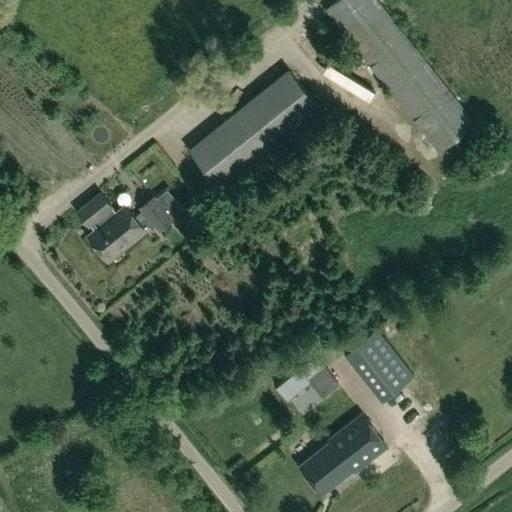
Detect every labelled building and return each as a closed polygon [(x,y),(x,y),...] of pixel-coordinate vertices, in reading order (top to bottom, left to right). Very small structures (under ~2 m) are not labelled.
[(439,152),(475,123),(378,0),(335,0),(325,8),(439,152)] [(188,148),(227,196),(328,115),(289,67),(188,148)] [(125,206),(117,212),(112,207),(113,206),(102,192),(78,210),(89,224),(90,223),(95,229),(88,234),(108,259),(144,229),(133,216),(125,206)] [(141,210),(133,216),(144,229),(152,222),(159,231),(173,219),(154,195),(139,206),(141,210)] [(511,291),(426,355),(443,378),(511,326),(511,291)] [(344,352),(355,366),(387,342),(376,327),(344,352)] [(472,385),(511,352),(511,346),(502,334),(459,369),(472,385)] [(412,375),(387,342),(355,366),(380,399),(412,375)] [(511,353),(472,387),(484,401),(511,377),(511,353)] [(317,355),(278,384),(288,398),(310,380),(323,396),(338,384),(317,355)] [(300,464),(323,492),(353,468),(354,470),(387,444),(362,412),(329,438),(330,440),(300,464)]
